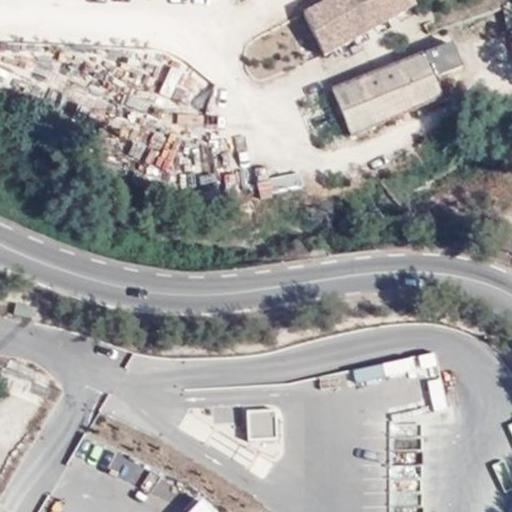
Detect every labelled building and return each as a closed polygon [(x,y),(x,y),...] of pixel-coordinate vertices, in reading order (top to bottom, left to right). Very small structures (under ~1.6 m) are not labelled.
[(326,0),(309,8),(330,54),(424,5),(421,0),(326,0)] [(302,57),(314,52),(305,34),(294,39),(302,57)] [(359,138),(455,97),(436,49),(340,92),(359,138)] [(183,103),(189,88),(160,77),(154,92),(183,103)] [(341,367),(350,420),(442,405),(434,352),(341,367)] [(245,409),(247,439),(277,437),(275,407),(245,409)] [(424,511),(419,424),(388,425),(393,511),(424,511)] [(213,511),(196,496),(181,511),(213,511)]
